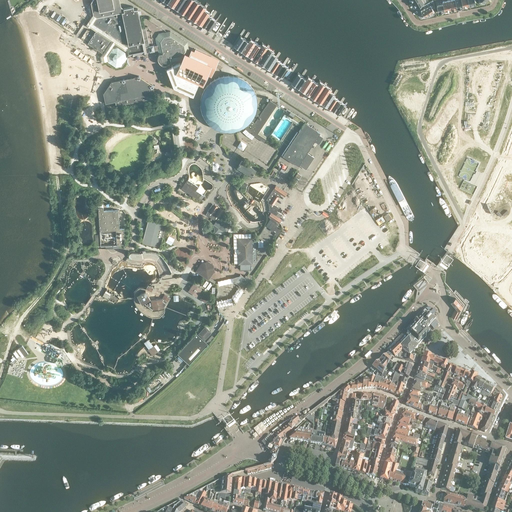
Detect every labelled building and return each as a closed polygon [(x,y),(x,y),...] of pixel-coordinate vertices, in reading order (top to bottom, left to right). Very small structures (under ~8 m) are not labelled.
[(146,50),(146,47),(149,46),(148,46),(149,46),(145,28),(142,28),(140,18),(138,9),(134,9),(133,6),(124,8),(121,6),(119,0),(92,0),(91,3),(93,11),(93,14),(88,22),(86,25),(96,31),(88,43),(102,53),(100,57),(101,63),(108,61),(108,62),(116,67),(122,66),(127,58),(127,57),(126,57),(125,51),(128,51),(128,54),(146,50)] [(179,10),(185,0),(178,0),(174,7),(179,10)] [(185,14),(193,0),(185,0),(179,10),(185,14)] [(190,18),(200,3),(195,0),(193,0),(185,14),(190,18)] [(450,10),(448,0),(442,2),(444,11),(450,10)] [(456,8),(454,0),(450,0),(448,0),(450,10),(456,8)] [(463,7),(461,0),(454,0),(456,8),(463,7)] [(434,11),(432,9),(434,8),(431,1),(421,7),(423,10),(421,11),(422,14),(421,15),(422,18),(424,17),(425,16),(426,18),(431,15),(430,14),(434,11)] [(444,11),(442,2),(442,1),(435,2),(438,13),(444,11)] [(196,22),(204,10),(206,7),(200,3),(190,18),(196,22)] [(201,25),(208,15),(209,13),(204,10),(196,22),(201,25)] [(206,27),(212,18),(208,15),(201,25),(206,27)] [(210,30),(216,21),(212,18),(206,27),(210,30)] [(190,53),(188,42),(170,31),(159,33),(155,38),(157,45),(158,50),(159,55),(158,56),(158,57),(158,59),(158,61),(160,63),(161,64),(163,65),(164,65),(166,65),(168,64),(169,64),(170,63),(170,62),(187,59),(190,54),(190,53)] [(240,36),(234,46),(238,49),(244,39),(240,36)] [(244,39),(238,49),(242,51),(249,42),(244,39)] [(249,42),(242,51),(248,55),(255,43),(250,39),(249,42)] [(255,43),(248,55),(253,58),(260,46),(255,43)] [(260,46),(253,58),(258,62),(268,47),(262,43),(260,46)] [(268,47),(258,62),(264,66),(272,54),(274,51),(268,47)] [(190,54),(187,59),(182,62),(186,74),(200,80),(204,82),(206,83),(209,75),(211,76),(219,58),(196,48),(195,51),(192,49),(190,54)] [(272,54),(264,66),(269,69),(275,59),(277,57),(272,54)] [(275,59),(269,69),(274,72),(280,62),(275,59)] [(173,86),(193,95),(200,80),(186,74),(182,62),(166,68),(173,86)] [(280,62),(274,72),(278,74),(284,65),(280,62)] [(284,65),(278,74),(282,77),(288,68),(284,65)] [(270,99),(262,111),(257,108),(257,107),(257,102),(257,95),(256,92),(254,88),(253,86),(250,83),(249,81),(246,79),(243,77),(240,76),(238,75),(236,75),(233,74),(232,74),(229,74),(226,74),(222,75),(218,76),(214,78),(210,81),(207,84),(204,88),(202,92),(201,98),(200,103),(201,108),(202,112),(203,114),(205,118),(208,122),(211,125),(215,128),(219,129),(223,131),(228,131),(233,131),(237,130),(241,129),(244,128),(244,127),(250,132),(265,143),(265,142),(268,138),(261,133),(279,106),(270,99)] [(298,74),(291,83),(296,86),(302,76),(298,74)] [(302,76),(296,86),(300,89),(306,79),(302,76)] [(306,79),(300,89),(305,92),(313,80),(308,77),(306,79)] [(106,103),(115,101),(154,94),(153,85),(148,82),(121,88),(119,80),(111,82),(104,93),(106,103)] [(313,80),(305,92),(310,95),(318,83),(313,80)] [(318,83),(310,95),(316,99),(325,84),(320,81),(318,83)] [(325,84),(316,99),(322,103),(330,91),(331,88),(325,84)] [(330,91),(322,103),(327,106),(333,97),(335,94),(330,91)] [(115,101),(116,107),(156,100),(155,94),(154,94),(115,101)] [(333,97),(327,106),(331,109),(337,99),(333,97)] [(337,99),(331,109),(335,112),(341,102),(337,99)] [(341,102),(335,112),(340,114),(346,105),(341,102)] [(94,122),(94,119),(97,118),(95,109),(87,111),(88,114),(85,115),(86,124),(94,122)] [(307,153),(320,133),(317,131),(305,122),(283,156),(295,164),(298,166),(299,165),(306,169),(314,158),(307,153)] [(237,147),(243,150),(246,145),(241,141),(237,147)] [(439,165),(444,161),(440,156),(435,160),(439,165)] [(256,171),(242,161),(237,167),(252,177),(256,171)] [(495,186),(495,187),(501,190),(504,192),(511,182),(511,183),(511,169),(504,166),(495,186)] [(184,184),(181,188),(200,201),(200,200),(201,201),(205,196),(196,191),(199,187),(188,180),(188,179),(184,184)] [(255,192),(266,197),(269,190),(259,185),(255,192)] [(271,213),(271,212),(280,217),(281,214),(277,211),(279,208),(274,204),(283,190),(276,185),(267,200),(268,201),(268,203),(269,211),(271,213)] [(495,187),(492,192),(498,195),(501,190),(495,187)] [(492,192),(490,197),(496,200),(498,195),(492,192)] [(490,197),(487,202),(493,205),(496,200),(490,197)] [(487,202),(485,207),(491,210),(493,205),(487,202)] [(228,234),(233,226),(225,221),(225,222),(222,220),(226,213),(213,205),(206,215),(217,221),(215,224),(214,225),(216,235),(217,234),(221,234),(225,232),(228,234)] [(118,210),(103,211),(103,207),(98,207),(100,231),(115,230),(116,245),(125,244),(124,229),(119,229),(118,210)] [(485,207),(482,212),(488,215),(491,210),(485,207)] [(282,219),(271,212),(268,216),(271,218),(269,221),(266,226),(271,229),(270,230),(272,231),(273,232),(273,231),(276,232),(274,235),(276,236),(277,237),(282,229),(277,226),(279,223),(282,219)] [(482,212),(480,217),(485,220),(488,215),(482,212)] [(480,217),(477,222),(483,225),(485,220),(480,217)] [(165,224),(148,220),(142,243),(159,248),(165,224)] [(477,222),(474,227),(480,230),(483,225),(477,222)] [(209,225),(202,227),(203,234),(206,234),(206,232),(208,232),(210,231),(209,225)] [(474,227),(471,232),(478,235),(480,230),(474,227)] [(464,245),(463,246),(468,249),(468,250),(476,257),(478,255),(480,257),(479,259),(482,262),(483,260),(486,262),(484,264),(485,264),(493,254),(482,244),(481,246),(479,245),(483,238),(478,235),(471,232),(465,242),(465,243),(464,245)] [(165,242),(171,245),(174,239),(169,236),(165,242)] [(254,263),(253,263),(253,260),(257,260),(256,241),(252,241),(252,237),(237,238),(238,264),(240,264),(240,270),(251,269),(251,264),(252,264),(252,265),(254,265),(254,263)] [(493,257),(486,265),(491,269),(498,261),(493,257)] [(195,271),(208,280),(215,271),(213,265),(208,261),(202,262),(195,271)] [(498,261),(491,269),(496,273),(503,265),(498,261)] [(503,265),(496,273),(496,274),(498,276),(498,275),(501,277),(508,269),(503,265)] [(244,289),(251,279),(245,275),(244,277),(240,274),(239,276),(232,278),(233,282),(235,282),(236,283),(237,283),(242,289),(243,289),(244,289)] [(188,291),(196,297),(201,289),(193,283),(188,291)] [(164,306),(166,303),(162,301),(162,298),(150,300),(145,291),(136,296),(141,305),(144,303),(152,309),(152,310),(164,308),(164,306)] [(105,292),(102,296),(108,300),(109,299),(111,301),(112,301),(114,302),(114,301),(116,302),(119,298),(111,294),(110,296),(105,292)] [(209,298),(204,294),(200,299),(205,303),(209,298)] [(458,297),(453,302),(458,307),(453,316),(458,319),(465,306),(464,306),(465,306),(458,297)] [(411,326),(406,331),(409,334),(408,334),(411,336),(409,338),(413,343),(415,344),(416,346),(417,346),(424,335),(426,333),(424,332),(426,331),(427,332),(428,331),(426,328),(434,319),(434,318),(434,317),(429,312),(429,313),(426,310),(417,321),(418,321),(415,324),(416,326),(414,328),(411,326)] [(214,333),(218,335),(224,325),(220,323),(214,333)] [(212,332),(205,326),(198,334),(205,340),(212,332)] [(408,333),(407,333),(406,332),(395,343),(402,350),(409,356),(418,347),(413,343),(409,338),(411,336),(408,333)] [(177,353),(189,364),(208,344),(196,333),(177,353)] [(146,346),(148,349),(153,346),(148,339),(143,343),(146,346)] [(409,356),(402,350),(395,343),(387,350),(389,352),(395,358),(413,363),(414,357),(409,356)] [(153,345),(153,346),(148,349),(148,350),(152,355),(158,351),(153,345)] [(28,354),(22,346),(19,348),(25,356),(28,354)] [(434,362),(435,357),(432,356),(424,353),(422,358),(434,362)] [(392,358),(392,357),(389,354),(384,359),(373,368),(376,371),(378,373),(380,374),(382,376),(385,371),(387,365),(389,361),(391,362),(392,358)] [(441,367),(444,361),(435,357),(434,362),(437,364),(437,365),(439,366),(441,367)] [(432,367),(434,362),(422,358),(421,363),(432,367)] [(438,369),(432,367),(421,363),(419,368),(428,371),(429,368),(437,371),(438,369)] [(410,373),(412,367),(405,364),(403,369),(402,368),(401,370),(410,373)] [(453,375),(456,366),(450,364),(448,367),(446,372),(449,373),(453,375)] [(457,380),(462,369),(457,367),(454,375),(457,376),(456,379),(457,380)] [(433,379),(434,379),(435,376),(432,375),(427,374),(427,373),(428,371),(419,368),(418,373),(433,379)] [(462,378),(466,371),(462,369),(457,380),(459,381),(460,377),(462,378)] [(377,389),(381,391),(386,380),(385,380),(387,376),(386,376),(387,372),(385,371),(381,379),(376,389),(377,389)] [(468,381),(472,373),(466,371),(462,378),(464,379),(463,381),(462,380),(461,382),(465,384),(465,385),(466,386),(467,383),(466,383),(467,381),(468,381)] [(400,378),(400,376),(401,374),(400,374),(396,372),(394,376),(393,379),(390,378),(389,381),(392,382),(391,384),(397,387),(398,383),(400,378)] [(474,382),(478,375),(472,372),(472,373),(468,381),(467,381),(466,383),(467,383),(466,386),(467,386),(466,387),(468,388),(471,382),(473,383),(474,382)] [(371,375),(370,375),(370,373),(369,373),(369,376),(369,378),(368,389),(373,389),(376,378),(371,377),(371,375)] [(376,389),(381,379),(378,378),(380,374),(378,373),(377,376),(376,378),(373,389),(376,389)] [(425,379),(432,382),(433,379),(418,373),(416,378),(424,381),(425,379)] [(474,392),(482,380),(477,377),(471,388),(473,390),(472,391),(474,392)] [(407,381),(401,378),(400,378),(398,383),(405,387),(407,381)] [(388,392),(391,384),(392,382),(389,381),(386,380),(381,391),(388,392)] [(426,389),(428,384),(415,380),(414,384),(422,387),(422,388),(426,389)] [(462,390),(464,386),(461,384),(461,383),(459,382),(453,380),(451,386),(462,390)] [(481,390),(486,382),(482,380),(474,392),(476,393),(477,391),(480,393),(481,390)] [(484,395),(490,385),(486,382),(481,390),(480,393),(484,395)] [(405,387),(398,383),(397,387),(393,395),(400,397),(401,397),(405,387)] [(393,395),(397,387),(391,384),(388,392),(393,395)] [(425,391),(426,389),(422,388),(422,387),(414,384),(412,389),(426,394),(428,395),(429,393),(425,391)] [(351,390),(351,387),(347,385),(343,388),(341,390),(347,393),(350,390),(351,390)] [(489,398),(495,388),(490,385),(484,395),(483,397),(485,398),(486,396),(489,398)] [(443,394),(445,390),(443,389),(443,388),(440,387),(436,386),(434,391),(443,394)] [(345,402),(347,393),(341,390),(338,401),(345,402)] [(426,401),(429,395),(428,395),(426,394),(425,398),(420,396),(420,393),(411,391),(410,395),(426,401)] [(456,400),(457,396),(455,395),(455,393),(449,391),(447,396),(453,398),(453,399),(456,400)] [(361,401),(366,401),(368,401),(368,394),(360,394),(360,397),(359,397),(359,398),(356,398),(355,398),(356,395),(353,395),(352,395),(351,400),(362,402),(361,401)] [(378,408),(380,396),(374,394),(374,395),(373,402),(372,407),(378,408)] [(431,403),(426,401),(410,395),(409,396),(409,397),(406,405),(417,409),(418,404),(426,407),(424,412),(427,413),(431,403)] [(499,405),(502,398),(496,395),(495,397),(492,396),(490,401),(499,405)] [(385,406),(387,398),(380,396),(378,408),(383,410),(384,406),(385,406)] [(459,407),(461,401),(458,400),(458,402),(453,400),(453,399),(453,398),(447,396),(445,401),(451,403),(453,403),(452,405),(454,406),(459,407)] [(468,405),(470,400),(462,397),(461,401),(459,407),(458,408),(466,411),(468,405)] [(438,408),(441,402),(441,400),(440,400),(440,401),(439,401),(436,406),(437,407),(436,408),(434,407),(432,415),(436,416),(438,408)] [(343,410),(345,404),(336,402),(332,401),(332,404),(335,405),(335,408),(343,410)] [(496,413),(499,406),(499,405),(490,401),(487,408),(490,410),(496,413)] [(434,407),(436,403),(433,402),(431,406),(430,406),(428,414),(432,415),(434,407)] [(484,414),(484,412),(486,408),(486,407),(480,404),(476,403),(475,408),(478,409),(477,412),(479,412),(483,414),(484,414)] [(424,412),(426,407),(418,404),(417,409),(424,412)] [(452,421),(455,412),(453,411),(454,406),(452,405),(450,410),(447,420),(452,421)] [(450,410),(446,409),(447,407),(444,406),(443,408),(440,407),(437,417),(443,418),(447,420),(450,410)] [(384,419),(392,421),(394,415),(389,413),(390,411),(386,410),(387,408),(385,408),(384,410),(386,410),(385,411),(383,411),(382,415),(385,415),(384,419)] [(496,413),(490,410),(486,408),(484,412),(488,414),(494,416),(496,413)] [(415,418),(417,415),(404,409),(401,415),(412,420),(414,421),(415,418)] [(461,424),(464,416),(461,415),(462,411),(460,410),(455,422),(461,424)] [(341,420),(342,414),(332,412),(331,412),(330,418),(331,418),(332,418),(341,420)] [(467,426),(471,414),(466,412),(464,416),(461,424),(467,426)] [(479,427),(481,421),(482,419),(481,419),(482,417),(483,414),(479,412),(478,416),(473,414),(468,427),(477,430),(479,427)] [(358,421),(359,414),(357,414),(357,416),(354,415),(348,415),(348,420),(357,422),(357,421),(358,421)] [(481,421),(484,423),(490,425),(494,416),(488,414),(485,420),(482,419),(481,421)] [(313,424),(314,419),(310,415),(306,418),(313,424)] [(411,423),(412,420),(401,415),(399,423),(408,426),(410,422),(411,423)] [(287,437),(292,431),(295,427),(294,427),(301,422),(299,419),(298,420),(295,417),(285,425),(287,427),(275,436),(276,437),(282,443),(285,439),(287,437)] [(423,424),(425,419),(424,418),(420,417),(419,418),(419,419),(418,422),(417,422),(416,423),(417,424),(422,426),(423,424)] [(392,421),(384,419),(379,418),(377,424),(380,425),(390,428),(392,422),(392,421)] [(410,433),(411,429),(415,431),(416,429),(415,428),(408,426),(399,423),(397,428),(410,433)] [(445,438),(448,429),(446,427),(438,423),(437,423),(435,429),(440,431),(439,437),(445,438)] [(487,431),(490,425),(484,423),(482,428),(479,427),(477,430),(481,431),(484,432),(487,431)] [(357,430),(358,427),(346,425),(346,428),(345,430),(356,432),(359,433),(360,431),(357,430)] [(390,428),(380,425),(378,431),(381,432),(387,434),(390,428)] [(322,445),(325,437),(325,435),(320,433),(321,427),(317,426),(316,432),(318,432),(318,433),(317,433),(316,438),(317,438),(316,444),(322,445)] [(338,435),(340,430),(331,428),(329,428),(325,427),(325,430),(328,430),(327,433),(330,434),(338,435)] [(408,438),(410,433),(397,428),(394,434),(408,438)] [(300,439),(302,429),(299,429),(296,433),(295,433),(290,440),(298,441),(299,439),(300,439)] [(306,434),(307,430),(302,429),(300,439),(299,439),(298,441),(304,442),(305,434),(306,434)] [(310,443),(312,432),(312,431),(307,430),(306,434),(305,434),(304,442),(310,443)] [(385,440),(387,435),(387,434),(381,432),(378,431),(376,431),(374,436),(373,436),(373,434),(370,433),(370,435),(369,436),(372,437),(373,437),(375,438),(379,439),(385,441),(385,440)] [(473,447),(477,438),(476,438),(459,432),(457,433),(453,445),(460,447),(462,440),(469,442),(468,447),(472,449),(473,449),(474,447),(473,447)] [(406,442),(408,438),(394,434),(393,439),(406,442)] [(282,443),(276,437),(275,436),(269,443),(271,445),(271,446),(268,452),(270,453),(270,454),(275,456),(278,451),(278,450),(279,450),(282,443)] [(385,441),(379,439),(375,438),(373,437),(372,437),(371,439),(373,440),(373,442),(374,442),(378,443),(378,444),(384,445),(385,441)] [(416,447),(418,440),(412,439),(408,438),(406,442),(393,439),(392,440),(399,442),(416,447)] [(479,449),(482,440),(477,438),(473,447),(474,447),(479,449)] [(337,441),(329,439),(327,446),(335,449),(337,441)] [(484,450),(487,442),(482,440),(479,449),(484,450)] [(382,453),(384,446),(384,445),(378,444),(378,443),(374,442),(372,450),(373,451),(376,451),(382,453)] [(490,450),(492,444),(487,442),(484,450),(489,452),(490,450)] [(490,450),(497,453),(495,461),(490,460),(489,463),(488,465),(491,466),(500,469),(500,467),(501,463),(506,449),(492,444),(490,450)] [(350,454),(347,453),(348,450),(340,448),(339,454),(347,456),(349,456),(350,454)] [(394,460),(396,452),(390,450),(389,450),(386,457),(394,460)] [(275,456),(270,461),(268,464),(269,465),(269,464),(270,462),(273,465),(273,464),(276,461),(277,457),(277,456),(279,452),(278,451),(275,456)] [(359,473),(363,458),(364,455),(360,454),(360,452),(357,451),(356,456),(354,464),(352,471),(359,473)] [(382,453),(376,451),(373,451),(372,453),(375,454),(374,460),(379,462),(382,453)] [(347,456),(339,454),(338,453),(336,460),(337,460),(343,462),(345,463),(347,456)] [(348,470),(350,463),(347,462),(348,459),(349,456),(347,456),(345,463),(343,462),(341,468),(341,469),(348,470)] [(365,474),(368,463),(369,459),(363,458),(359,473),(364,475),(365,475),(365,474)] [(434,476),(438,463),(432,461),(428,474),(434,476)] [(388,481),(393,465),(385,463),(380,479),(382,479),(388,481)] [(396,472),(397,470),(398,465),(393,463),(393,465),(388,481),(393,482),(394,480),(394,479),(394,477),(395,477),(396,472)] [(377,469),(378,467),(372,465),(371,468),(370,476),(375,477),(376,473),(377,474),(379,469),(377,469)] [(498,474),(499,469),(500,469),(491,466),(489,471),(498,474)] [(403,485),(406,473),(397,470),(396,472),(395,477),(394,477),(394,479),(394,480),(393,482),(403,485)] [(416,489),(417,483),(423,485),(423,483),(424,483),(426,475),(413,471),(412,475),(408,487),(416,489)] [(496,479),(498,474),(489,471),(487,476),(496,479)] [(408,487),(412,475),(406,473),(403,485),(408,487)] [(232,483),(232,475),(221,480),(221,482),(232,483)] [(494,484),(496,479),(487,476),(485,482),(494,485),(494,484)] [(509,490),(511,484),(503,481),(500,486),(507,489),(509,490)] [(432,485),(424,483),(423,483),(423,485),(417,483),(416,489),(415,492),(422,494),(429,496),(432,485)] [(276,502),(276,500),(279,485),(272,484),(269,501),(269,505),(273,506),(273,502),(276,502)] [(286,504),(287,500),(289,487),(284,486),(281,501),(281,502),(285,503),(286,504)] [(507,494),(509,490),(507,489),(500,486),(498,491),(504,493),(507,494)] [(504,504),(506,499),(508,494),(507,494),(504,493),(498,491),(495,500),(504,504)] [(201,507),(205,496),(206,493),(202,492),(197,499),(194,504),(197,506),(201,507)] [(308,492),(307,498),(306,500),(308,501),(309,498),(311,499),(315,500),(317,494),(309,492),(308,492)] [(321,506),(323,500),(324,493),(320,492),(320,494),(317,494),(315,500),(311,499),(310,501),(310,504),(321,506)] [(335,503),(336,500),(337,496),(330,493),(328,501),(334,503),(335,503)] [(467,499),(446,493),(444,502),(464,508),(465,506),(467,499)] [(210,511),(215,511),(220,502),(220,500),(219,500),(220,499),(221,494),(218,494),(217,500),(214,500),(214,503),(211,511),(210,511)] [(225,497),(225,495),(221,494),(220,499),(221,499),(221,501),(220,500),(220,502),(215,511),(221,511),(224,503),(223,503),(224,500),(225,497)] [(472,501),(474,497),(468,495),(467,499),(465,506),(470,508),(472,501)] [(484,511),(489,498),(483,495),(483,496),(480,504),(472,501),(470,508),(484,511)] [(194,504),(197,499),(190,496),(184,499),(194,504)] [(206,509),(209,500),(207,499),(208,497),(205,496),(201,507),(206,509)] [(309,510),(317,511),(319,511),(321,507),(321,506),(310,504),(310,501),(308,501),(306,500),(306,503),(307,503),(306,503),(305,509),(309,510)] [(342,511),(344,511),(346,503),(341,500),(340,507),(335,506),(335,507),(334,511),(336,511),(339,511),(342,511)] [(502,511),(505,507),(505,504),(504,504),(495,500),(492,509),(500,511),(501,511),(502,511)] [(181,511),(186,508),(181,502),(180,501),(175,504),(177,506),(174,511),(175,511),(181,511)] [(431,511),(433,506),(423,502),(421,507),(427,509),(431,511)] [(227,511),(229,505),(224,503),(221,511),(227,511)] [(351,511),(353,505),(346,503),(344,511),(351,511)] [(436,511),(440,504),(435,503),(432,511),(431,511),(430,511),(433,511),(434,511),(436,511)]
